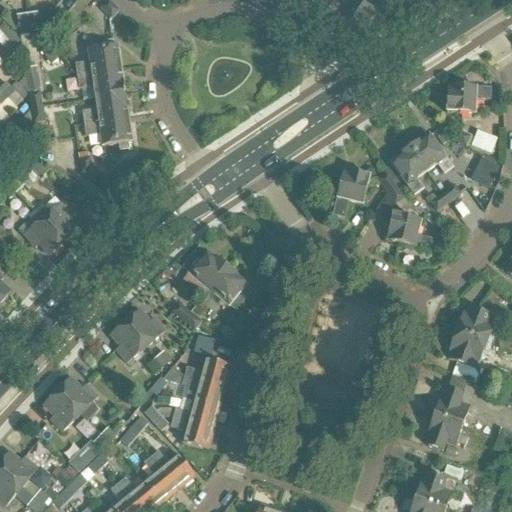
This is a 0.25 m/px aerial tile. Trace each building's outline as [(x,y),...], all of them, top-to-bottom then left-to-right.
[(353,0),(345,12),(334,4),(327,14),(362,38),(378,16),(369,10),(368,10),(353,0)] [(120,13),(109,3),(101,10),(112,21),(120,13)] [(37,15),(27,17),(28,28),(39,26),(37,15)] [(18,29),(28,28),(27,17),(16,18),(18,29)] [(0,28),(0,33),(14,49),(20,43),(4,25),(0,28)] [(59,61),(48,46),(40,52),(51,67),(59,61)] [(87,53),(89,64),(75,66),(77,79),(122,72),(118,48),(87,53)] [(37,69),(23,71),(24,79),(26,87),(40,85),(37,69)] [(77,79),(79,92),(93,90),(94,100),(125,95),(122,72),(77,79)] [(10,90),(6,85),(0,90),(0,91),(16,108),(28,96),(26,87),(24,79),(18,86),(16,84),(10,90)] [(40,85),(26,87),(28,96),(30,110),(42,108),(40,94),(41,94),(40,85)] [(491,90),(448,88),(447,115),(475,117),(476,102),(491,102),(491,90)] [(0,122),(1,123),(16,108),(0,91),(0,122)] [(94,100),(96,112),(83,114),(85,127),(129,120),(125,95),(94,100)] [(30,110),(31,112),(26,118),(34,126),(45,124),(42,108),(30,110)] [(34,126),(26,118),(20,125),(33,138),(36,135),(34,126)] [(85,127),(86,139),(101,137),(102,149),(132,144),(129,120),(85,127)] [(458,132),(453,142),(466,149),(489,158),(490,156),(490,157),(497,142),(477,133),(474,140),(471,139),(471,138),(458,132)] [(410,151),(427,175),(437,167),(444,177),(453,170),(429,136),(421,142),(422,142),(410,151)] [(399,158),(391,164),(415,198),(424,191),(417,181),(427,175),(410,151),(399,158)] [(82,176),(93,174),(90,159),(79,161),(82,176)] [(483,161),(472,182),(490,192),(501,172),(483,161)] [(34,163),(16,182),(28,192),(50,172),(34,163)] [(366,178),(344,173),(333,218),(345,221),(349,203),(364,207),(371,179),(366,177),(366,178)] [(388,177),(379,183),(387,194),(387,195),(397,188),(388,177)] [(457,193),(454,188),(442,197),(448,205),(460,197),(466,205),(477,197),(468,185),(457,193)] [(387,195),(387,194),(373,216),(386,224),(393,209),(416,216),(418,211),(404,200),(405,200),(397,188),(387,195)] [(430,205),(437,214),(448,205),(442,197),(430,205)] [(51,214),(45,209),(38,215),(64,246),(79,233),(69,222),(74,218),(62,204),(51,214)] [(64,246),(38,215),(19,231),(35,251),(40,247),(50,258),(64,246)] [(391,222),(392,222),(387,242),(429,253),(432,241),(418,238),(421,224),(403,219),(404,218),(393,216),(391,222)] [(182,270),(189,275),(188,276),(209,292),(227,270),(207,253),(206,254),(200,249),(182,270)] [(209,292),(229,309),(229,308),(236,313),(253,292),(246,287),(247,286),(227,270),(209,292)] [(0,306),(11,294),(0,284),(5,280),(0,275),(0,306)] [(179,306),(172,314),(184,324),(191,315),(179,306)] [(492,326),(494,318),(469,309),(466,317),(463,316),(460,324),(456,334),(486,346),(493,326),(492,326)] [(150,324),(140,313),(126,325),(148,352),(156,345),(155,344),(166,334),(155,320),(150,324)] [(195,333),(202,324),(191,315),(184,324),(195,333)] [(132,363),(140,373),(147,368),(154,376),(162,369),(155,360),(154,360),(147,352),(148,352),(126,325),(111,337),(120,349),(116,353),(127,366),(132,363)] [(448,361),(456,364),(452,377),(476,386),(479,377),(474,371),(477,364),(479,365),(486,346),(456,334),(452,345),(449,353),(451,353),(448,361)] [(198,338),(193,355),(210,359),(215,343),(198,338)] [(170,362),(163,353),(155,360),(162,369),(170,362)] [(184,379),(173,369),(169,375),(225,390),(231,369),(203,362),(200,373),(187,370),(184,379)] [(181,401),(192,404),(192,403),(219,411),(225,390),(169,375),(163,382),(182,388),(184,389),(181,401)] [(58,394),(81,417),(87,424),(99,412),(92,405),(98,399),(86,387),(82,391),(71,380),(58,394)] [(445,401),(441,399),(434,419),(463,429),(471,408),(462,405),(464,397),(461,396),(464,384),(450,380),(447,391),(448,391),(445,401)] [(50,422),(63,435),(81,417),(58,394),(44,408),(54,418),(50,422)] [(189,415),(176,411),(173,420),(213,432),(219,411),(192,403),(192,404),(189,415)] [(152,425),(160,418),(151,408),(143,415),(152,425)] [(160,418),(152,425),(160,434),(168,426),(160,418)] [(129,431),(137,438),(148,426),(140,419),(129,431)] [(427,439),(431,440),(428,449),(444,455),(447,447),(456,450),(458,444),(466,447),(468,439),(461,437),(463,429),(434,419),(427,439)] [(171,430),(184,433),(180,445),(208,453),(213,432),(173,420),(171,430)] [(115,436),(107,428),(98,437),(106,446),(115,436)] [(137,438),(129,431),(119,443),(127,450),(137,438)] [(496,441),(510,445),(511,437),(511,435),(499,432),(496,441)] [(106,446),(98,437),(89,447),(98,455),(106,446)] [(510,445),(496,441),(492,453),(506,457),(510,445)] [(95,459),(104,468),(112,460),(103,451),(95,459)] [(167,464),(159,454),(151,460),(178,492),(195,478),(177,456),(167,464)] [(0,465),(0,472),(21,490),(37,470),(25,460),(21,465),(9,455),(0,465)] [(104,468),(95,459),(88,466),(97,475),(104,468)] [(144,466),(152,476),(142,484),(160,507),(178,492),(151,460),(144,466)] [(0,504),(6,510),(15,499),(17,500),(30,511),(45,511),(46,511),(42,507),(33,500),(21,490),(0,472),(0,504)] [(62,472),(55,480),(65,489),(72,481),(62,472)] [(425,486),(422,484),(415,503),(441,511),(446,511),(453,494),(452,494),(456,485),(447,482),(429,475),(425,486)] [(134,491),(126,481),(116,488),(135,511),(153,511),(160,507),(142,484),(134,491)] [(63,493),(70,502),(77,494),(70,487),(63,493)] [(119,503),(109,511),(108,511),(135,511),(116,488),(111,493),(119,503)] [(33,500),(42,507),(49,499),(40,492),(33,500)] [(70,502),(63,493),(53,503),(61,510),(70,502)] [(441,511),(415,503),(412,511),(441,511)] [(471,511),(497,511),(475,503),(471,511)]
